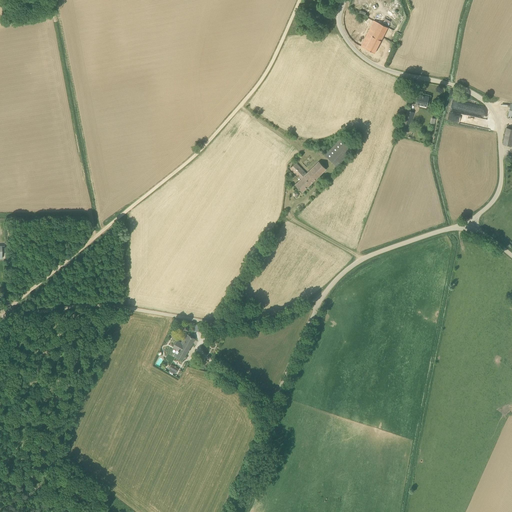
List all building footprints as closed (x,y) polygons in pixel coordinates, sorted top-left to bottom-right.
[(385,18),(383,24),(388,26),(391,21),(385,18)] [(374,20),(366,36),(371,39),(366,49),(375,53),(388,27),(374,20)] [(429,97),(425,96),(418,94),(416,104),(427,107),(429,97)] [(452,101),(450,111),(478,117),(478,114),(486,116),(487,109),(452,101)] [(414,112),(407,110),(402,123),(409,126),(414,112)] [(511,128),(506,128),(503,144),(511,146),(511,145),(511,128)] [(325,155),(333,162),(337,166),(355,147),(343,135),(325,155)] [(302,179),(295,185),(302,192),(326,169),(319,162),(306,174),(296,163),(290,168),(299,177),(299,176),(302,179)] [(179,351),(176,356),(183,360),(195,339),(186,334),(181,343),(177,341),(173,348),(179,351)]
